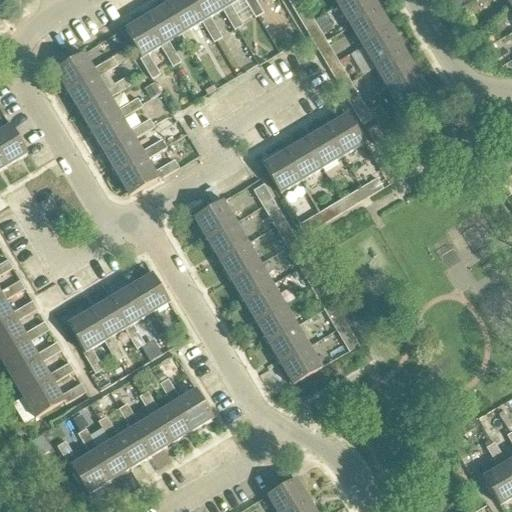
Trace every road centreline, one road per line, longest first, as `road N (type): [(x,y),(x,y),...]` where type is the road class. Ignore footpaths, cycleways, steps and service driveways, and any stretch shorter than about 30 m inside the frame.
road 1 (unclassified): [(129,226),(102,214),(21,78),(23,42),(61,13)]
road 2 (residential): [(129,226),(223,166),(215,137),(311,80)]
road 3 (unclassified): [(273,426),(257,416),(154,244),(129,226)]
road 4 (residential): [(12,191),(59,268),(129,226)]
road 5 (unclassified): [(413,0),(468,83),(511,91)]
road 6 (residential): [(273,426),(256,457),(167,511)]
road 7 (unclassified): [(371,511),(338,461),(273,426)]
